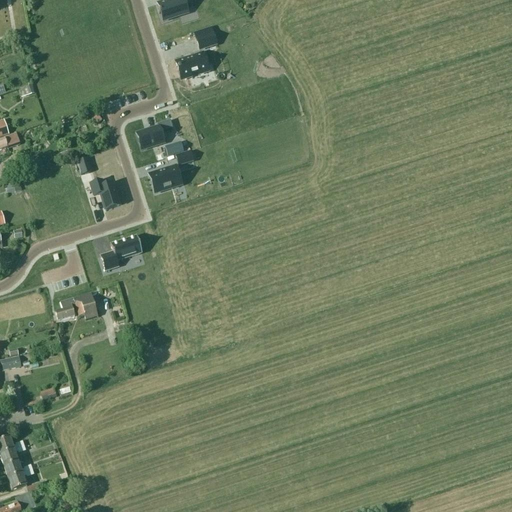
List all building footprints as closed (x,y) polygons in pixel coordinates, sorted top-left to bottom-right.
[(169,0),(169,1),(157,5),(159,12),(158,12),(159,15),(160,15),(161,19),(170,16),(171,19),(187,14),(183,2),(189,0),(169,0)] [(212,34),(195,40),(199,51),(216,45),(212,34)] [(207,70),(202,55),(175,63),(177,69),(178,72),(180,79),(191,75),(191,76),(197,74),(196,74),(207,70)] [(95,112),(90,117),(96,125),(102,121),(95,112)] [(3,121),(0,121),(0,138),(8,136),(3,121)] [(172,129),(170,122),(157,126),(157,128),(135,135),(141,152),(164,144),(160,133),(172,129)] [(180,186),(175,168),(149,176),(154,194),(180,186)] [(20,187),(17,180),(12,181),(14,189),(20,187)] [(103,187),(101,182),(89,185),(93,197),(100,195),(105,211),(118,207),(111,185),(103,187)] [(22,239),(21,231),(13,232),(14,240),(22,239)] [(112,253),(100,257),(105,273),(118,269),(115,261),(141,253),(136,238),(110,246),(112,253)] [(91,298),(93,298),(93,295),(90,296),(90,294),(59,304),(61,311),(55,313),(57,322),(73,317),(71,309),(75,307),(78,318),(83,317),(85,321),(97,318),(91,298)] [(126,327),(117,329),(118,332),(122,331),(123,331),(124,335),(128,334),(126,327)] [(0,366),(1,367),(3,372),(21,368),(18,357),(0,361),(0,366)] [(56,398),(54,391),(40,395),(42,402),(56,398)] [(0,454),(23,447),(21,442),(15,444),(15,446),(12,447),(9,438),(0,440),(0,454)] [(23,447),(0,454),(0,459),(3,467),(17,462),(14,454),(17,453),(18,454),(25,452),(23,447)] [(7,479),(22,474),(17,462),(3,467),(7,479)] [(22,474),(7,479),(11,492),(26,487),(23,478),(26,477),(26,478),(33,476),(32,471),(31,471),(22,474)] [(46,488),(44,482),(26,489),(28,493),(29,494),(33,492),(46,488)] [(29,494),(28,493),(14,499),(16,504),(0,510),(0,511),(27,511),(35,509),(29,494)] [(54,504),(51,498),(43,501),(45,508),(54,504)] [(76,504),(74,498),(60,504),(63,510),(76,504)]
